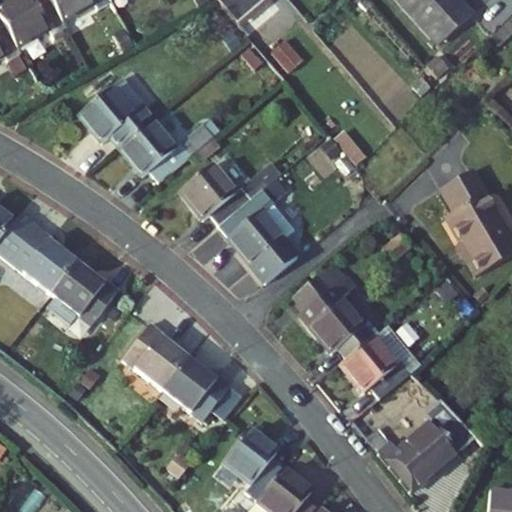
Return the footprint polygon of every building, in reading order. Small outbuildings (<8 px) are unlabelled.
[(0,21),(17,50),(49,32),(53,38),(66,31),(62,24),(48,0),(36,0),(33,2),(31,0),(21,0),(0,12),(0,21)] [(48,0),(62,24),(95,6),(99,12),(111,5),(107,0),(48,0)] [(216,0),(239,25),(268,0),(216,0)] [(393,0),(438,49),(472,18),(456,0),(393,0)] [(511,20),(487,44),(494,52),(511,35),(511,20)] [(0,59),(4,58),(7,64),(20,57),(17,50),(0,21),(0,59)] [(284,42),(271,55),(291,77),(304,64),(284,42)] [(437,81),(448,71),(439,60),(427,70),(437,81)] [(104,146),(111,141),(120,151),(152,125),(143,114),(145,113),(122,84),(81,118),(104,146)] [(143,179),(149,174),(159,185),(196,155),(213,141),(204,129),(175,152),(152,125),(120,151),(143,179)] [(384,193),(422,153),(397,130),(359,170),(384,193)] [(213,141),(196,155),(203,164),(220,150),(213,141)] [(317,147),(292,165),(306,185),(331,168),(317,147)] [(204,223),(210,219),(219,229),(276,182),(281,179),(271,168),(235,198),(211,169),(180,194),(204,223)] [(511,258),(511,242),(472,174),(441,192),(454,215),(446,220),(470,260),(466,263),(475,280),(511,258)] [(276,182),(219,229),(252,269),(266,287),(299,262),(284,244),(296,235),(273,206),(286,195),(276,182)] [(0,212),(0,242),(15,223),(0,212)] [(19,218),(15,223),(0,242),(0,258),(51,297),(75,266),(54,251),(57,247),(19,218)] [(97,283),(75,266),(51,297),(91,328),(118,292),(100,279),(97,283)] [(332,272),(294,304),(303,316),(342,284),(332,272)] [(338,351),(346,362),(374,340),(378,336),(369,326),(365,329),(342,301),(351,294),(342,284),(303,316),(301,318),(332,356),(338,351)] [(123,362),(163,393),(187,362),(165,344),(167,341),(149,327),(123,362)] [(370,391),(379,403),(411,376),(402,365),(398,369),(374,340),(346,362),(341,367),(365,396),(370,391)] [(204,424),(230,389),(213,376),(210,379),(187,362),(163,393),(204,424)] [(459,457),(457,455),(476,440),(465,427),(440,403),(425,415),(431,423),(389,457),(413,487),(425,477),(429,481),(459,457)] [(481,413),(465,427),(476,440),(486,451),(508,446),(481,413)] [(282,471),(271,463),(277,454),(248,432),(223,464),(253,487),(247,494),(257,502),(282,471)] [(282,471),(257,502),(249,511),(315,511),(316,511),(305,503),(312,494),(282,471)] [(425,477),(413,487),(417,492),(429,481),(425,477)] [(511,511),(511,494),(490,493),(488,511),(511,511)]
